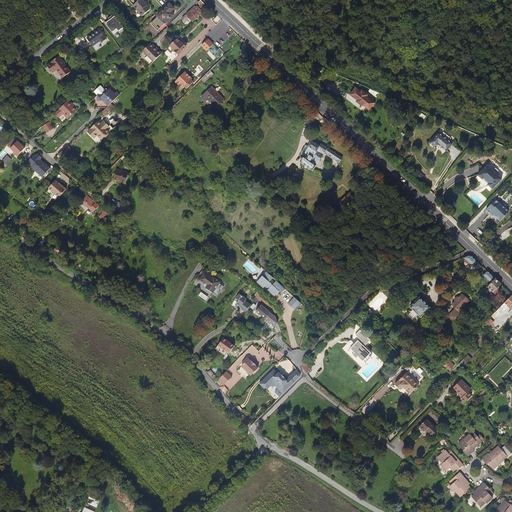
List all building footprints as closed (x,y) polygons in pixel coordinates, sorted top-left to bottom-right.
[(150,9),(147,6),(148,5),(143,0),(139,0),(133,5),(138,10),(137,11),(142,17),(150,9)] [(198,7),(197,6),(197,7),(196,6),(187,14),(189,15),(188,16),(194,22),(204,12),(209,7),(203,2),(198,7)] [(165,24),(178,11),(170,3),(157,16),(158,16),(165,24)] [(124,27),(114,14),(107,19),(109,21),(105,23),(113,32),(117,29),(119,31),(124,27)] [(165,24),(158,16),(152,22),(156,26),(159,30),(165,24)] [(151,31),(156,26),(152,22),(147,27),(151,31)] [(106,39),(99,29),(87,38),(93,46),(101,41),(102,43),(106,39)] [(187,47),(183,43),(182,43),(177,38),(177,39),(170,46),(175,51),(174,52),(177,56),(187,47)] [(214,46),(208,40),(201,46),(207,52),(214,46)] [(150,44),(142,52),(152,63),(154,62),(160,56),(154,49),(155,48),(150,44)] [(71,72),(59,56),(51,62),(51,63),(47,66),(53,73),(57,70),(63,78),(71,72)] [(260,63),(254,56),(250,59),(256,66),(260,63)] [(206,82),(214,74),(211,70),(202,79),(206,82)] [(194,82),(192,80),(193,78),(185,71),(176,81),(183,89),(185,87),(187,89),(194,82)] [(97,96),(103,89),(100,86),(94,92),(97,96)] [(224,99),(212,86),(201,97),(206,101),(208,99),(216,107),(224,99)] [(112,102),(119,95),(116,92),(114,95),(109,90),(103,89),(97,96),(97,101),(105,102),(110,105),(112,102)] [(371,100),(373,98),(367,93),(366,94),(360,89),(353,95),(361,102),(360,104),(365,109),(366,108),(371,112),(378,106),(371,100)] [(68,117),(77,109),(74,106),(74,105),(69,99),(55,112),(60,117),(64,113),(68,117)] [(104,114),(113,106),(111,103),(110,105),(102,112),(104,114)] [(109,132),(107,129),(109,126),(104,121),(101,124),(98,121),(88,132),(92,136),(95,132),(102,139),(109,132)] [(50,123),(42,127),(47,134),(54,129),(50,123)] [(440,135),(437,133),(427,145),(434,150),(437,146),(445,152),(452,144),(448,141),(451,138),(443,132),(440,135)] [(25,148),(14,138),(8,145),(14,151),(13,152),(17,156),(25,148)] [(313,171),(325,153),(340,163),(343,158),(319,142),(318,145),(311,141),(308,147),(309,147),(304,156),(303,156),(300,161),(313,171)] [(61,157),(71,147),(68,145),(59,155),(61,157)] [(304,156),(309,147),(308,147),(306,145),(301,154),(303,156),(304,156)] [(50,168),(45,164),(45,163),(41,159),(43,157),(38,153),(36,156),(35,154),(28,162),(33,167),(32,168),(43,177),(50,168)] [(5,155),(2,161),(8,164),(11,158),(5,155)] [(78,168),(85,161),(82,159),(76,166),(78,168)] [(125,185),(129,174),(117,169),(113,181),(125,185)] [(501,173),(497,169),(487,178),(491,183),(492,181),(500,189),(498,190),(501,193),(511,183),(506,179),(501,173)] [(61,197),(68,188),(62,183),(62,184),(57,179),(50,188),(61,197)] [(345,207),(355,198),(351,192),(340,202),(345,207)] [(96,213),(101,207),(87,195),(85,198),(85,197),(82,201),(85,204),(90,208),(96,213)] [(503,219),(511,210),(498,198),(488,208),(492,212),(494,210),(497,212),(496,213),(503,219)] [(22,230),(24,224),(18,221),(15,227),(22,230)] [(124,240),(129,234),(126,231),(123,234),(121,231),(115,237),(119,240),(121,238),(124,240)] [(369,249),(374,241),(372,240),(373,239),(374,238),(374,237),(374,236),(373,235),(372,235),(371,235),(371,236),(370,236),(370,237),(370,238),(370,239),(368,237),(363,245),(369,249)] [(472,266),(477,261),(472,255),(469,255),(463,257),(472,266)] [(222,280),(206,268),(203,272),(204,273),(200,277),(208,284),(206,286),(213,291),(222,280)] [(269,281),(273,276),(267,270),(257,280),(263,286),(267,283),(270,286),(268,289),(274,295),(279,290),(281,293),(286,288),(277,280),(273,284),(269,281)] [(496,278),(487,270),(483,275),(491,283),(496,278)] [(493,293),(502,284),(496,278),(491,283),(487,287),(493,293)] [(217,294),(226,283),(222,280),(213,291),(217,294)] [(206,301),(208,297),(200,293),(198,297),(206,301)] [(459,312),(470,301),(462,294),(460,297),(457,297),(454,299),(454,301),(451,304),(455,308),(459,312)] [(244,314),(250,307),(245,303),(246,301),(239,295),(236,300),(238,302),(236,305),(241,309),(241,311),(244,314)] [(264,305),(267,302),(260,295),(257,298),(264,305)] [(294,309),(300,303),(294,297),(288,303),(294,309)] [(421,318),(431,307),(419,297),(409,307),(421,318)] [(277,318),(271,313),(271,312),(261,305),(256,311),(271,323),(272,323),(277,327),(274,330),(278,334),(281,332),(281,329),(277,318)] [(455,316),(459,312),(455,308),(451,312),(455,316)] [(490,319),(486,324),(491,329),(495,324),(490,319)] [(370,341),(360,331),(355,336),(366,346),(370,341)] [(366,346),(355,336),(354,337),(364,347),(366,346)] [(235,345),(224,337),(217,347),(225,353),(228,355),(235,345)] [(371,353),(364,347),(354,337),(349,342),(353,346),(349,351),(353,355),(352,356),(356,360),(357,358),(362,363),(371,353)] [(225,353),(217,347),(215,349),(224,355),(225,353)] [(363,367),(374,356),(371,353),(362,363),(357,358),(356,360),(363,367)] [(458,365),(462,368),(463,367),(471,360),(467,356),(458,365)] [(250,374),(256,366),(253,363),(249,359),(248,360),(245,357),(239,365),(250,374)] [(280,391),(299,366),(294,360),(287,369),(288,370),(286,373),(285,372),(280,369),(277,366),(276,365),(275,367),(270,364),(258,380),(266,386),(269,381),(275,380),(277,382),(275,385),(275,387),(280,391)] [(311,368),(305,360),(302,362),(301,366),(307,372),(311,368)] [(455,365),(450,361),(446,366),(450,370),(455,365)] [(234,376),(228,370),(220,379),(225,384),(227,382),(228,383),(234,376)] [(416,388),(404,376),(392,388),(398,393),(401,390),(403,391),(404,391),(409,396),(416,388)] [(472,395),(468,392),(471,389),(461,379),(453,388),(463,397),(461,399),(465,403),(472,395)] [(274,393),(280,398),(282,395),(277,390),(274,393)] [(439,430),(427,419),(419,427),(424,432),(426,430),(432,436),(439,430)] [(473,449),(481,442),(472,431),(458,444),(463,450),(462,451),(467,456),(474,451),(473,449)] [(494,470),(508,457),(499,446),(490,454),(489,453),(482,459),(487,465),(488,463),(494,470)] [(464,465),(451,451),(449,453),(446,450),(437,458),(442,464),(441,465),(446,471),(450,468),(454,472),(457,469),(458,470),(464,465)] [(471,488),(469,485),(470,484),(460,472),(450,481),(452,484),(450,486),(455,492),(456,492),(461,497),(471,488)] [(487,504),(493,498),(491,495),(494,493),(485,482),(473,493),(475,495),(472,497),(481,507),(486,503),(487,504)] [(511,511),(511,501),(510,500),(508,502),(505,500),(498,509),(501,511),(511,511)]
